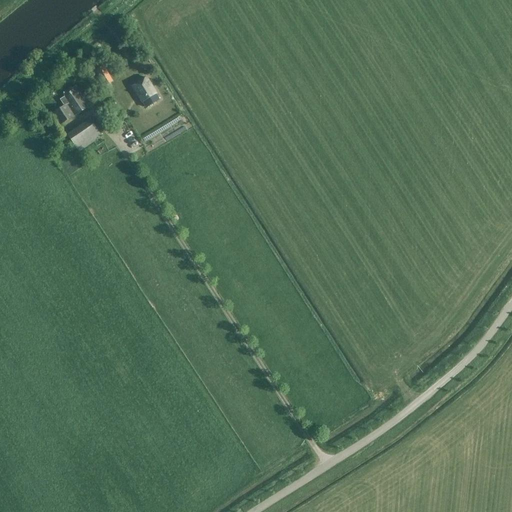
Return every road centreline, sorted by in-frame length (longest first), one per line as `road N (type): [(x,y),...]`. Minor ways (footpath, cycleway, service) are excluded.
road 1 (track): [(322,466),(108,135)]
road 2 (unclassified): [(253,511),(425,396),(511,304)]
